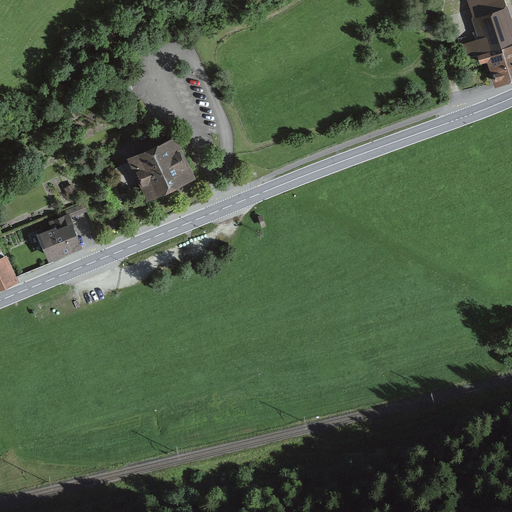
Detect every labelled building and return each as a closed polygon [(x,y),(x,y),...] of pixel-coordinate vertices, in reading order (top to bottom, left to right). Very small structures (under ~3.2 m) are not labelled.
[(489,56),(497,81),(511,76),(511,35),(501,0),(473,0),(469,1),(480,41),(468,45),(472,61),(489,56)] [(132,160),(148,195),(190,176),(174,142),(132,160)] [(115,167),(121,185),(138,179),(131,161),(115,167)] [(68,196),(81,193),(79,182),(66,185),(68,196)] [(54,231),(41,236),(50,258),(78,247),(67,217),(51,223),(54,231)] [(5,258),(0,260),(0,285),(15,279),(5,258)]
